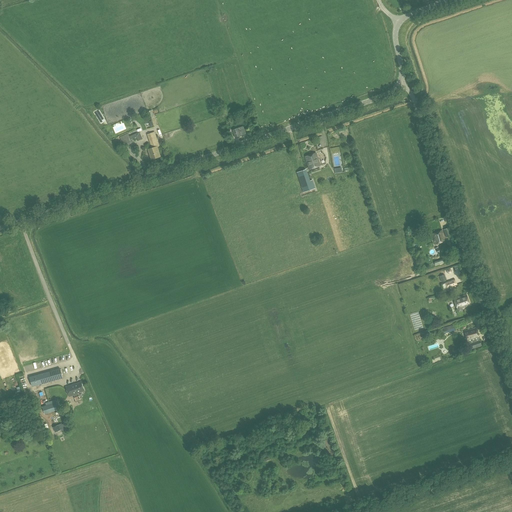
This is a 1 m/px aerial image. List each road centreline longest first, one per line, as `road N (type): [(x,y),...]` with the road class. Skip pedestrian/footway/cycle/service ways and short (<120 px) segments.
road 1 (unclassified): [(0,229),(383,95),(398,83)]
road 2 (unclassified): [(511,392),(414,100),(398,83)]
road 3 (unknown): [(355,499),(511,444)]
